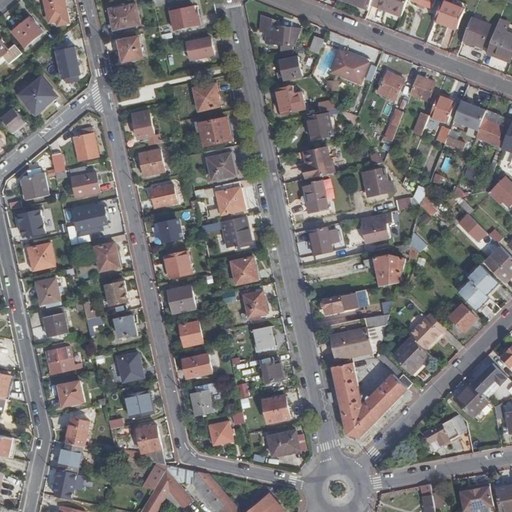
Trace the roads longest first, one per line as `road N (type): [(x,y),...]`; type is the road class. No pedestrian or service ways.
road 1 (residential): [(104,89),(183,449),(197,461),(313,485)]
road 2 (tertiary): [(231,0),(329,466)]
road 3 (residential): [(0,229),(45,437),(29,511)]
road 4 (residential): [(511,89),(279,0)]
road 5 (residential): [(511,314),(354,470)]
road 6 (residential): [(511,457),(363,486)]
road 7 (residential): [(0,173),(104,89)]
